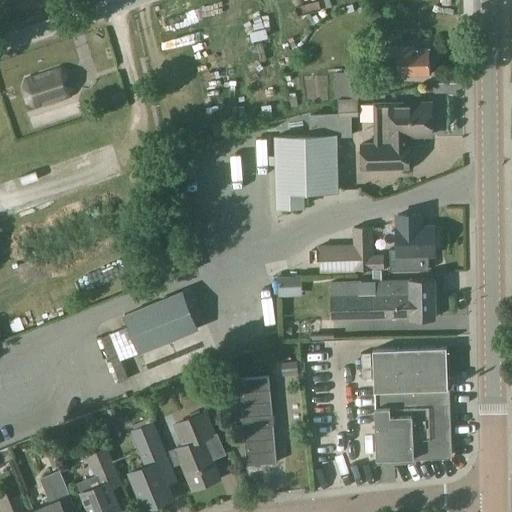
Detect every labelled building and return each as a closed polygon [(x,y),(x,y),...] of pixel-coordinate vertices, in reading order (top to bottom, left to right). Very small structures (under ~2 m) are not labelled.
[(397,76),(429,76),(429,50),(412,50),(412,47),(380,48),(380,63),(397,63),(397,76)] [(28,101),(35,106),(69,95),(72,87),(68,74),(61,69),(27,80),(24,88),(28,101)] [(337,98),(366,98),(366,73),(337,73),(337,98)] [(433,79),(399,80),(400,90),(433,89),(433,79)] [(363,170),(411,169),(410,137),(435,137),(434,101),(375,102),(376,143),(362,144),(363,170)] [(278,205),(303,204),(302,192),(337,191),(335,137),(350,136),(350,115),(311,115),(311,135),(276,136),(276,139),(278,205)] [(269,177),(267,151),(255,151),(256,177),(269,177)] [(244,172),(232,172),(232,203),(244,203),(244,172)] [(182,175),(171,178),(179,209),(190,206),(182,175)] [(396,239),(387,239),(388,253),(396,253),(396,256),(435,255),(434,226),(421,226),(421,215),(396,215),(396,239)] [(343,244),(343,273),(346,272),(346,270),(395,270),(395,254),(373,255),(373,227),(353,227),(353,244),(343,244)] [(102,236),(101,252),(117,252),(117,236),(102,236)] [(320,273),(343,273),(343,244),(319,245),(320,273)] [(297,280),(290,280),(289,276),(277,277),(278,294),(290,294),(290,293),(297,293),(297,280)] [(332,318),(410,316),(410,318),(435,318),(434,278),(410,278),(410,280),(331,282),(332,318)] [(139,354),(199,329),(183,289),(123,314),(139,354)] [(277,342),(276,315),(264,316),(265,343),(277,342)] [(250,323),(251,347),(263,347),(262,322),(250,323)] [(240,361),(236,337),(224,339),(227,363),(240,361)] [(108,348),(119,375),(137,368),(126,340),(108,348)] [(414,461),(414,458),(449,456),(445,347),(371,350),(375,458),(382,458),(382,462),(414,461)] [(239,379),(240,386),(240,391),(245,445),(247,465),(249,465),(277,462),(275,444),(272,409),(270,383),(269,376),(239,379)] [(106,413),(140,405),(137,394),(104,403),(106,413)] [(218,479),(203,439),(213,435),(205,413),(173,424),(182,446),(176,448),(175,447),(168,450),(175,466),(181,463),(191,489),(218,479)] [(145,508),(170,498),(156,466),(168,461),(152,423),(131,432),(142,457),(130,462),(134,471),(130,473),(145,508)] [(494,482),(503,482),(503,432),(495,432),(494,482)] [(107,448),(87,457),(98,482),(82,488),(83,492),(82,492),(90,511),(119,511),(109,486),(120,481),(107,448)] [(51,505),(33,511),(64,511),(76,508),(60,470),(40,478),(51,505)] [(14,511),(6,492),(0,494),(0,511),(14,511)]
